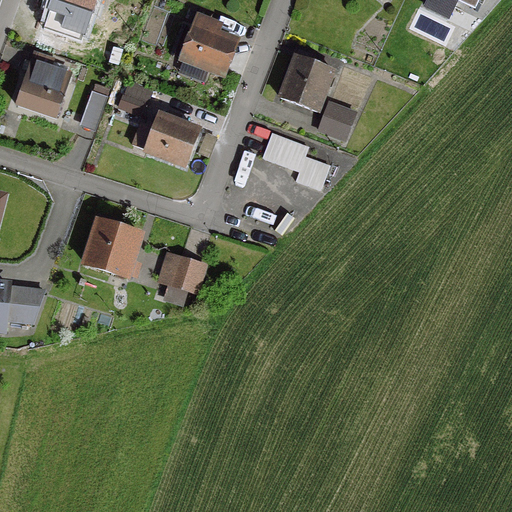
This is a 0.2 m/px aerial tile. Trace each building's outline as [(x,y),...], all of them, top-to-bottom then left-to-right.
[(50,0),(49,2),(89,16),(94,0),(50,0)] [(455,0),(472,8),(476,0),(455,0)] [(210,22),(197,17),(180,60),(218,75),(230,42),(212,35),(214,30),(208,27),(210,22)] [(312,57),(296,51),(278,99),(315,113),(331,72),(310,64),(312,57)] [(54,120),(68,77),(29,63),(14,106),(54,120)] [(142,105),(145,106),(150,93),(127,83),(116,108),(137,117),(142,105)] [(92,93),(80,127),(94,132),(103,108),(106,98),(92,93)] [(322,118),(317,132),(342,142),(352,115),(327,105),(322,118)] [(182,167),(195,132),(176,125),(178,118),(167,114),(164,121),(157,118),(155,124),(144,152),(182,167)] [(306,149),(270,135),(260,159),(297,173),(294,183),(318,192),(327,168),(302,158),(306,149)] [(83,265),(124,278),(138,236),(96,223),(83,265)] [(189,293),(198,265),(178,259),(175,268),(163,264),(156,283),(189,293)] [(6,287),(0,286),(0,325),(1,326),(2,319),(31,322),(41,293),(6,289),(6,287)]
